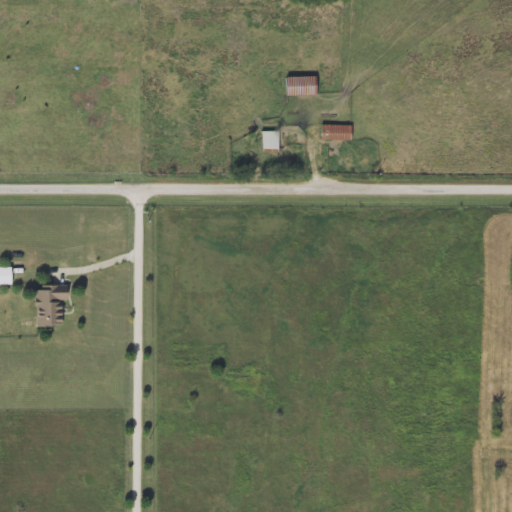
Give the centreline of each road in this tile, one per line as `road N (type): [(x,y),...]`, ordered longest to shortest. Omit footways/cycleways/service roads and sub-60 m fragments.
road 1 (residential): [(0,187),(511,187)]
road 2 (residential): [(140,187),(136,511)]
